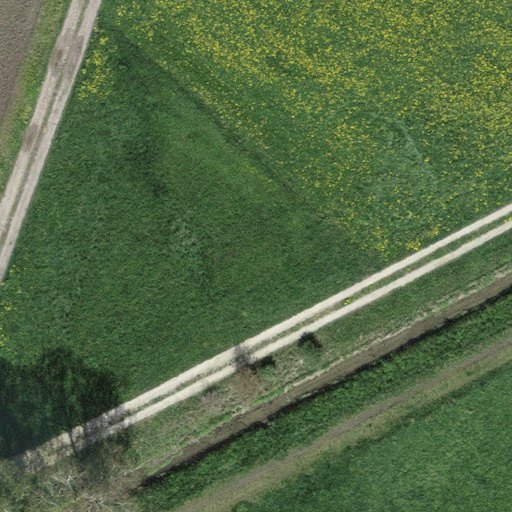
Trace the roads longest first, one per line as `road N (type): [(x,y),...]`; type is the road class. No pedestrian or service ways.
road 1 (track): [(511,197),(0,462)]
road 2 (track): [(226,511),(511,356)]
road 3 (track): [(0,267),(93,0)]
